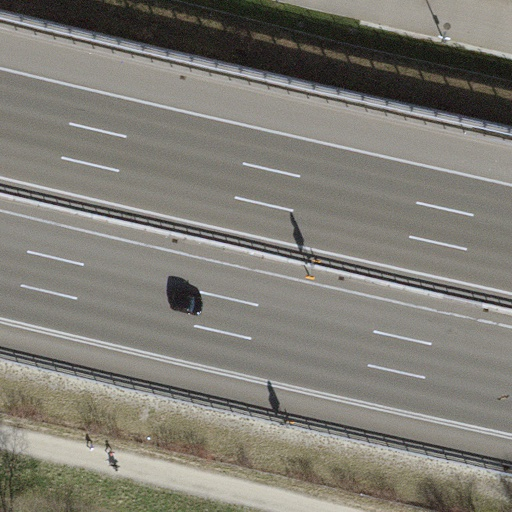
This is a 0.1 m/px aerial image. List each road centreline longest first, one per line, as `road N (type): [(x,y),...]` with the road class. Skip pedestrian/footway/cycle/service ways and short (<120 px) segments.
road 1 (motorway): [(511,239),(0,121)]
road 2 (motorway): [(0,263),(511,380)]
road 3 (motorway): [(0,312),(511,404)]
road 4 (track): [(316,511),(0,431)]
